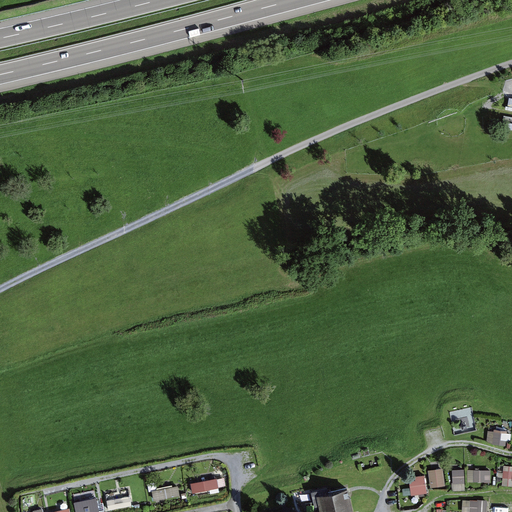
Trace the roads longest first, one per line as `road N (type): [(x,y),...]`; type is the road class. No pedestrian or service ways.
road 1 (unclassified): [(511,63),(334,132),(0,291)]
road 2 (motorway): [(0,75),(294,0)]
road 3 (track): [(43,493),(215,455),(233,465),(238,511)]
road 4 (track): [(511,453),(458,443),(419,458),(388,485),(381,511)]
road 5 (motorway): [(157,0),(0,38)]
